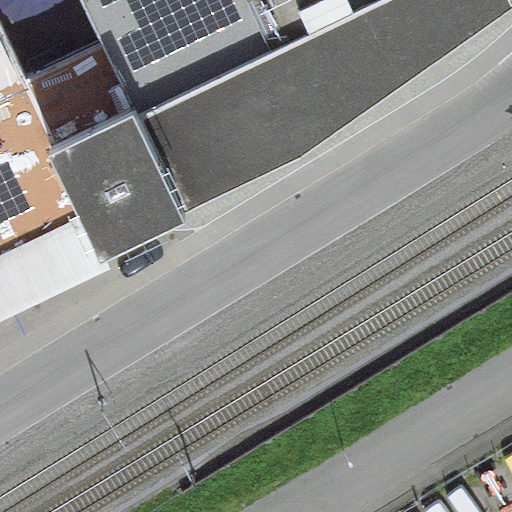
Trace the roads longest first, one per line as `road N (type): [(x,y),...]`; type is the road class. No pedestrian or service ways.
road 1 (residential): [(511,109),(0,421)]
road 2 (residential): [(511,376),(284,511)]
